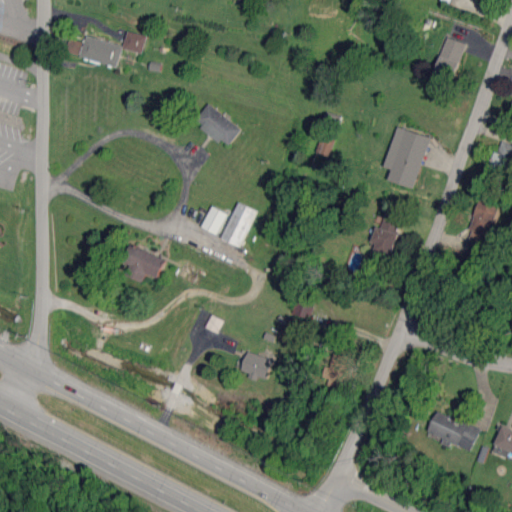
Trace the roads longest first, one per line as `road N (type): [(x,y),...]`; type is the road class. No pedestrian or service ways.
road 1 (residential): [(337,479),(401,331),(511,12)]
road 2 (residential): [(9,413),(39,336),(42,0)]
road 3 (primary): [(300,511),(0,355)]
road 4 (primary): [(0,408),(200,511)]
